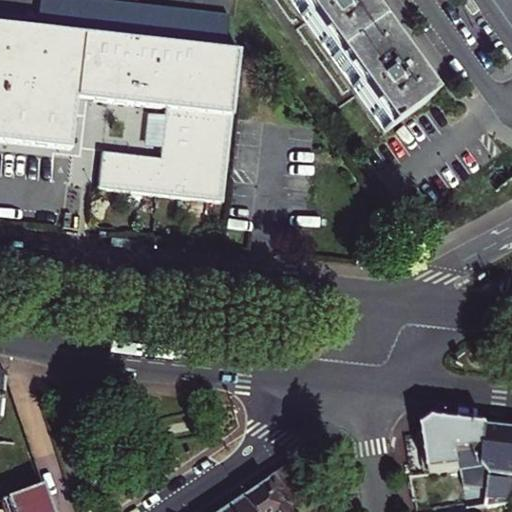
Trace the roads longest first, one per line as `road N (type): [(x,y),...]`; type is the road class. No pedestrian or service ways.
road 1 (secondary): [(389,303),(0,263)]
road 2 (secondary): [(0,341),(352,381)]
road 3 (tertiary): [(168,511),(352,381)]
road 4 (secondary): [(352,381),(511,395)]
road 5 (tertiary): [(352,381),(488,312)]
road 6 (residential): [(422,0),(511,114)]
road 7 (tertiary): [(511,235),(389,303)]
road 8 (residential): [(352,381),(370,419),(383,511)]
